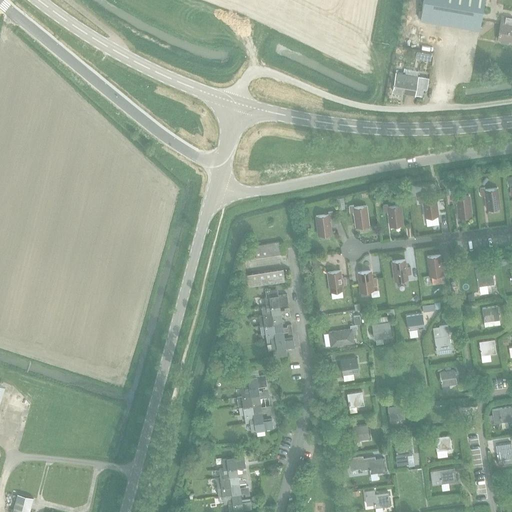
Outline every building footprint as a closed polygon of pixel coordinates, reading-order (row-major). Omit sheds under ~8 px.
[(484,0),(423,0),(420,22),(479,31),(484,0)] [(511,42),(511,25),(501,24),(498,40),(500,40),(500,42),(508,44),(509,42),(511,42)] [(405,95),(414,97),(415,95),(421,96),(424,82),(426,82),(430,64),(424,63),(421,78),(408,76),(405,95)] [(405,95),(408,76),(396,74),(393,93),(405,95)] [(485,194),(487,209),(499,207),(497,188),(485,190),(484,188),(480,188),(481,195),(485,194)] [(456,202),(458,217),(471,215),(469,196),(456,197),(456,195),(451,196),(452,202),(456,202)] [(423,202),(425,217),(438,215),(435,196),(423,198),(422,196),(418,196),(419,203),(423,202)] [(388,211),(390,226),(403,224),(400,205),(388,206),(387,204),(383,205),(384,211),(388,211)] [(354,207),(353,205),(349,206),(350,212),(354,212),(356,227),(369,225),(366,205),(354,207)] [(333,218),(332,211),(328,212),(328,214),(316,216),(318,235),(331,233),(329,218),(333,218)] [(279,241),(272,242),(274,255),(280,254),(279,241)] [(267,256),(274,255),(272,242),(265,243),(267,256)] [(442,282),(441,274),(442,274),(442,269),(446,269),(445,262),(441,263),(440,255),(427,256),(429,276),(431,276),(432,284),(442,282)] [(317,258),(310,259),(311,268),(318,267),(317,258)] [(417,268),(410,269),(410,267),(406,267),(405,260),(392,261),(394,281),(412,278),(418,277),(417,268)] [(283,269),(276,270),(278,282),(284,281),(283,269)] [(491,269),(476,272),(478,286),(494,283),(491,269)] [(340,270),(327,272),(330,291),(343,290),(342,285),(346,284),(345,278),(341,278),(340,270)] [(267,283),(265,271),(258,272),(260,284),(267,283)] [(370,271),(357,272),(360,292),(373,290),(372,285),(376,285),(375,278),(371,279),(370,271)] [(280,304),(280,305),(288,303),(287,294),(264,297),(266,306),(280,304)] [(460,298),(449,299),(450,309),(461,308),(460,298)] [(281,310),(280,305),(280,304),(266,306),(261,307),(262,315),(263,316),(281,313),(281,310)] [(497,305),(482,307),(484,321),(499,319),(497,305)] [(282,321),(281,315),(281,313),(263,316),(262,315),(258,316),(260,325),(282,321)] [(408,329),(423,327),(421,313),(406,316),(408,329)] [(390,335),(388,321),(387,316),(372,318),(375,338),(390,335)] [(284,330),(283,328),(282,321),(260,325),(261,334),(265,333),(284,330)] [(440,336),(434,336),(436,350),(451,348),(449,334),(448,328),(448,325),(439,326),(440,336)] [(351,328),(337,331),(329,332),(331,345),(338,344),(353,341),(351,328)] [(285,338),(284,333),(284,330),(265,333),(266,342),(271,341),(285,339),(285,338)] [(285,339),(271,341),(272,350),(295,346),(293,337),(285,338),(285,339)] [(494,339),(479,341),(481,355),(496,352),(494,339)] [(286,348),(272,350),(273,358),(287,356),(286,348)] [(333,365),(331,357),(324,359),(325,367),(333,365)] [(351,379),(350,373),(358,371),(356,358),(341,360),(344,380),(351,379)] [(449,391),(448,384),(456,383),(454,369),(439,371),(441,385),(443,392),(449,391)] [(245,387),(258,385),(267,384),(265,375),(243,378),(245,387)] [(245,387),(240,388),(242,396),(259,394),(259,391),(258,385),(245,387)] [(362,391),(346,393),(349,407),(364,405),(362,391)] [(260,402),(260,396),(259,394),(242,396),(237,397),(238,406),(260,402)] [(262,411),(261,409),(260,402),(238,406),(240,415),(244,414),(262,411)] [(404,418),(402,404),(387,406),(389,420),(404,418)] [(511,419),(511,405),(491,409),(493,423),(511,419)] [(263,419),(262,413),(262,411),(244,414),(245,422),(250,422),(263,420),(263,419)] [(250,422),(251,431),(273,427),(272,418),(263,419),(263,420),(250,422)] [(362,445),(361,439),(369,438),(367,424),(351,426),(353,440),(354,440),(355,446),(362,445)] [(449,435),(434,437),(436,451),(451,449),(449,435)] [(406,461),(406,455),(411,454),(409,440),(394,443),(397,463),(406,461)] [(511,452),(510,442),(495,445),(497,459),(511,456),(511,452)] [(236,466),(245,465),(244,456),(222,459),(223,468),(236,466)] [(353,456),(345,457),(346,463),(345,463),(346,468),(357,467),(356,459),(353,459),(353,456)] [(374,456),(362,458),(359,458),(360,470),(369,468),(370,473),(385,471),(383,457),(375,459),(374,456)] [(237,472),(236,466),(223,468),(219,468),(220,477),(238,475),(237,472)] [(439,469),(430,471),(431,480),(440,478),(441,483),(456,481),(454,467),(439,469)] [(239,483),(238,477),(238,475),(220,477),(216,478),(217,487),(239,483)] [(240,492),(240,489),(239,483),(217,487),(218,496),(223,495),(240,492)] [(242,500),(241,494),(240,492),(223,495),(224,503),(229,503),(229,502),(242,500)] [(382,511),(382,507),(390,506),(388,492),(373,494),(375,511),(382,511)] [(29,511),(34,497),(19,493),(13,511),(29,511)] [(229,502),(229,503),(230,511),(252,508),(250,499),(242,500),(229,502)]
